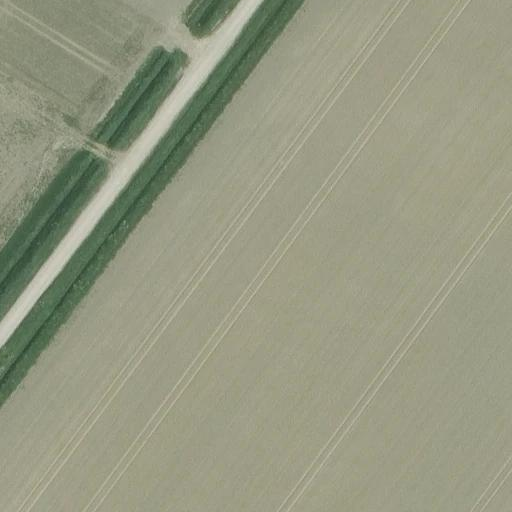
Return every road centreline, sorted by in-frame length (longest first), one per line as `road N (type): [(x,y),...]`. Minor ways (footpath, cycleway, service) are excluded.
road 1 (unclassified): [(0,331),(249,0)]
road 2 (tertiary): [(0,134),(82,107),(138,73),(209,0)]
